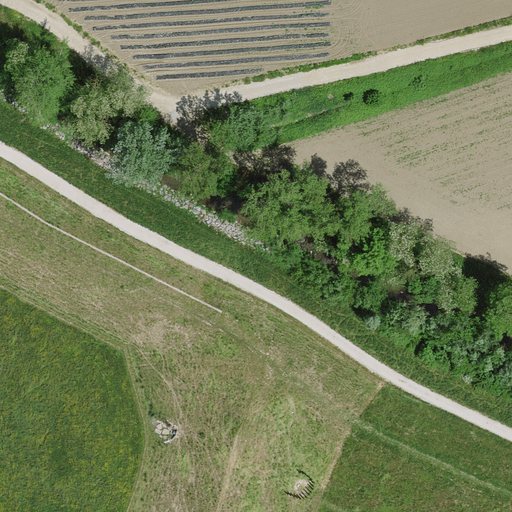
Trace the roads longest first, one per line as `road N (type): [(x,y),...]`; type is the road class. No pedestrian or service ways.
road 1 (track): [(0,146),(139,231),(282,302),(382,370),(511,434)]
road 2 (track): [(11,0),(51,17),(143,94),(162,100),(354,71),(511,32)]
